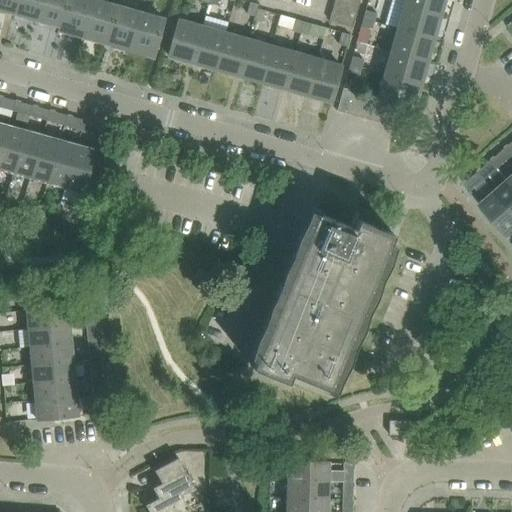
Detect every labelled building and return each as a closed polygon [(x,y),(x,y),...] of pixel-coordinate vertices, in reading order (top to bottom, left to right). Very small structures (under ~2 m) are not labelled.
[(0,0),(0,7),(14,12),(17,0),(0,0)] [(17,0),(14,12),(37,18),(42,0),(17,0)] [(42,0),(37,18),(59,24),(65,0),(42,0)] [(65,0),(59,24),(58,28),(83,35),(92,0),(65,0)] [(92,0),(83,35),(106,42),(116,6),(94,0),(92,0)] [(346,0),(334,0),(332,8),(355,15),(359,3),(346,0)] [(407,0),(406,5),(438,14),(442,0),(407,0)] [(253,20),(257,8),(258,4),(250,2),(246,13),(246,14),(254,16),(253,20)] [(400,28),(432,38),(438,14),(406,5),(400,28)] [(106,42),(129,49),(140,13),(116,6),(106,42)] [(261,22),(262,22),(265,10),(257,8),(253,20),(261,22)] [(355,15),(332,8),(329,20),(352,27),(355,15)] [(365,10),(363,18),(374,21),(376,13),(365,10)] [(154,56),(164,20),(140,13),(129,49),(154,56)] [(372,29),(374,21),(363,18),(360,26),(372,29)] [(291,30),(300,32),(303,21),(295,19),(291,30)] [(168,54),(192,61),(201,28),(178,21),(168,54)] [(311,23),(303,21),(300,32),(308,35),(311,23)] [(192,61),(215,67),(224,34),(201,28),(192,61)] [(393,52),(425,61),(432,38),(400,28),(393,52)] [(338,44),(346,46),(350,34),(341,32),(338,44)] [(215,67),(238,74),(247,41),(224,34),(215,67)] [(238,74),(261,80),(271,47),(247,41),(238,74)] [(261,80),(285,87),(294,54),(271,47),(261,80)] [(387,75),(419,84),(425,61),(393,52),(387,75)] [(285,87),(308,93),(317,61),(294,54),(285,87)] [(352,56),(350,64),(361,67),(363,59),(352,56)] [(317,61),(308,93),(331,100),(341,67),(317,61)] [(359,76),(361,67),(350,64),(347,72),(359,76)] [(389,101),(401,104),(412,108),(419,84),(387,75),(381,99),(389,101)] [(348,114),(355,91),(343,88),(336,111),(348,114)] [(360,117),(366,94),(355,91),(348,114),(360,117)] [(371,120),(378,98),(366,94),(360,117),(371,120)] [(0,107),(12,110),(15,101),(3,97),(0,106),(0,107)] [(383,124),(389,101),(381,99),(378,98),(371,120),(383,124)] [(395,127),(401,104),(389,101),(383,124),(395,127)] [(29,115),(32,105),(20,102),(17,112),(29,115)] [(47,120),(50,110),(37,107),(35,117),(47,120)] [(64,125),(67,115),(55,112),(52,122),(64,125)] [(81,130),(84,120),(72,117),(69,126),(81,130)] [(86,131),(99,135),(101,125),(89,121),(86,131)] [(6,125),(0,145),(0,168),(12,172),(24,130),(6,125)] [(24,130),(12,172),(30,177),(42,135),(24,130)] [(42,135),(30,177),(48,182),(60,140),(42,135)] [(60,140),(48,182),(66,187),(78,145),(60,140)] [(78,145),(66,187),(84,192),(84,190),(95,150),(78,145)] [(511,156),(505,148),(495,156),(502,164),(511,156)] [(498,167),(491,160),(482,168),(488,176),(498,167)] [(485,179),(478,172),(468,180),(475,188),(485,179)] [(511,185),(507,180),(493,192),(511,213),(511,185)] [(481,203),(479,205),(508,237),(509,237),(510,236),(511,234),(511,213),(493,192),(481,203)] [(349,225),(315,212),(252,367),(287,381),(291,372),(296,374),(296,375),(330,388),(393,233),(371,224),(374,217),(355,210),(349,225)] [(210,273),(207,271),(202,270),(198,268),(194,276),(207,281),(210,273)] [(68,306),(26,310),(26,311),(28,328),(69,324),(68,307),(68,306)] [(86,324),(96,323),(95,310),(85,311),(86,324)] [(29,346),(71,342),(69,324),(28,328),(29,346)] [(88,342),(98,341),(96,328),(86,329),(88,342)] [(31,364),(73,360),(71,342),(29,346),(31,364)] [(89,360),(99,359),(98,346),(88,347),(89,360)] [(33,383),(75,379),(73,360),(31,364),(33,383)] [(91,377),(101,376),(100,364),(90,365),(91,377)] [(35,401),(76,397),(75,379),(33,383),(35,401)] [(93,395),(103,394),(102,382),(92,383),(93,395)] [(37,419),(78,415),(76,397),(35,401),(37,419)] [(105,412),(103,399),(93,400),(95,413),(105,412)] [(389,420),(389,434),(407,435),(408,421),(389,420)] [(408,421),(407,435),(416,435),(417,421),(408,421)] [(145,505),(148,511),(164,511),(184,501),(181,495),(195,488),(178,457),(154,470),(161,483),(152,487),(158,497),(145,505)] [(287,460),(287,478),(329,479),(343,480),(343,471),(329,470),(329,463),(329,461),(287,460)] [(343,481),(353,482),(353,469),(343,468),(343,471),(343,480),(343,481)] [(329,479),(287,478),(286,497),(328,498),(329,479)] [(343,499),(353,500),(353,487),(343,486),(343,499)] [(327,511),(328,498),(286,497),(285,511),(327,511)] [(190,511),(184,501),(164,511),(190,511)]
